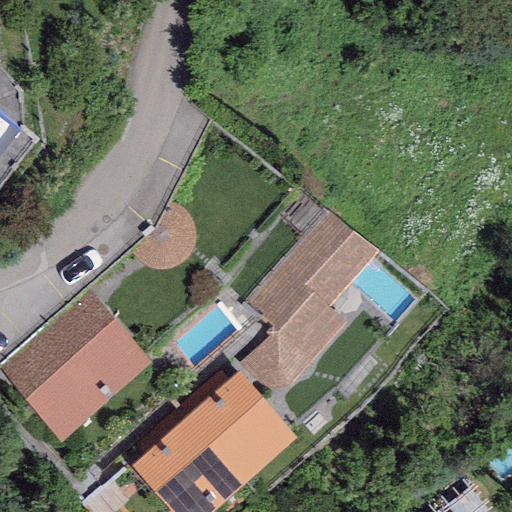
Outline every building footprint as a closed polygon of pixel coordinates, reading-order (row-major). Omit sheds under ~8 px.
[(179,205),(171,201),(156,227),(130,248),(134,253),(139,258),(146,262),(152,264),(162,264),(170,263),(178,259),(186,254),(190,246),(192,235),(192,225),(190,218),(185,211),(179,205)] [(330,212),(251,303),(274,323),(242,361),(261,378),(290,380),(344,317),(328,304),(374,251),(330,212)] [(87,284),(0,362),(0,365),(58,430),(147,350),(87,284)] [(186,410),(242,472),(294,425),(239,363),(186,410)] [(196,511),(242,472),(186,410),(131,458),(179,511),(196,511)]
